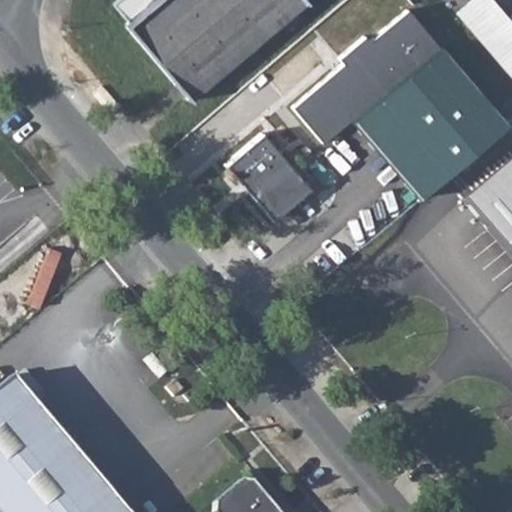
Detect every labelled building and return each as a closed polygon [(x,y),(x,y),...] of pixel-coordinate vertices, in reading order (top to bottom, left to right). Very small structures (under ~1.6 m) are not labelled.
[(116,0),(112,3),(128,21),(123,25),(188,100),(304,1),(302,0),(116,0)] [(348,0),(303,38),(331,71),(341,63),(336,57),(363,35),(367,40),(405,8),(397,0),(348,0)] [(511,24),(491,0),(471,0),(467,4),(511,55),(511,24)] [(456,12),(511,76),(511,55),(467,4),(456,12)] [(331,71),(290,106),(321,142),(348,119),(369,100),(437,180),(503,123),(405,8),(367,40),(363,35),(336,57),(341,63),(331,71)] [(348,119),(415,199),(437,180),(369,100),(348,119)] [(259,132),(222,164),(254,201),(261,210),(270,220),(307,187),(259,132)] [(511,156),(461,199),(482,224),(511,260),(511,156)] [(449,209),(471,234),(482,224),(461,199),(449,209)] [(246,207),(254,216),(261,210),(254,201),(246,207)] [(0,511),(271,511),(246,481),(239,480),(210,504),(209,511),(120,511),(6,377),(0,381),(0,511)] [(181,388),(173,379),(164,387),(172,396),(181,388)]
